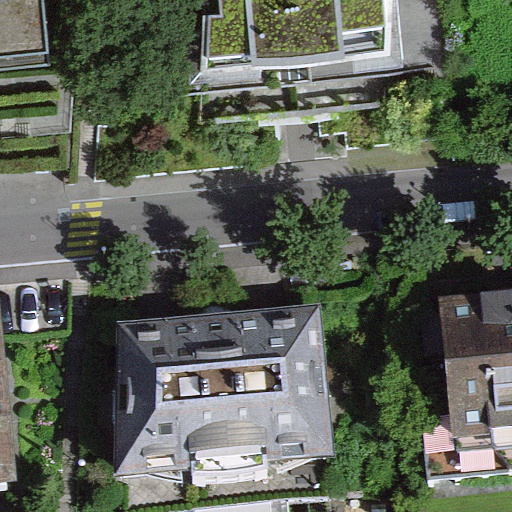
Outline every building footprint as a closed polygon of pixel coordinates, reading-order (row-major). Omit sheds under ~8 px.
[(0,0),(0,21),(76,13),(73,0),(0,0)] [(196,0),(200,42),(336,30),(442,21),(440,0),(196,0)] [(511,302),(447,309),(462,452),(511,446),(511,302)] [(128,332),(125,485),(201,478),(202,487),(284,479),(284,471),(348,465),(328,309),(225,321),(128,332)] [(0,317),(0,492),(26,490),(10,317),(0,317)]
